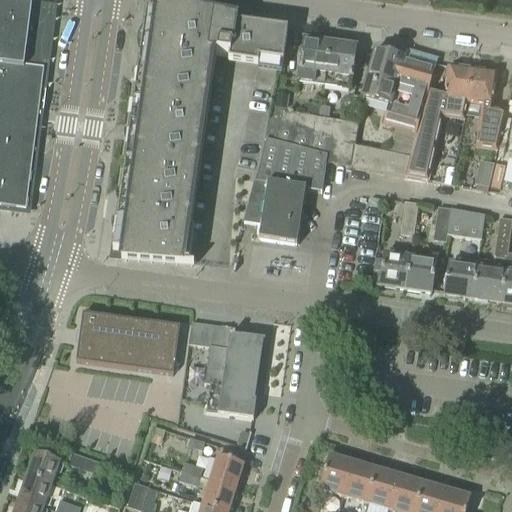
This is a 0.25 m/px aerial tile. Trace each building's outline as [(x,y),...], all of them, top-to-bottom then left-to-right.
[(0,209),(23,212),(47,22),(40,10),(0,4),(0,209)] [(179,263),(207,65),(208,55),(214,56),(214,57),(282,66),(286,34),(235,27),(236,23),(235,23),(232,26),(144,14),(135,76),(137,76),(141,77),(115,255),(150,260),(187,265),(187,264),(179,263)] [(323,88),(329,46),(302,43),(296,85),(323,88)] [(355,50),(329,46),(323,88),(350,92),(355,50)] [(403,65),(403,63),(375,54),(367,77),(371,78),(364,101),(388,108),(391,109),(403,65)] [(406,55),(403,63),(403,65),(391,109),(388,108),(382,128),(396,133),(415,138),(423,109),(425,105),(427,95),(436,63),(406,55)] [(468,90),(470,73),(469,73),(467,71),(462,70),(459,72),(446,71),(443,97),(440,121),(464,123),(465,118),(466,107),(468,90)] [(494,76),(470,73),(466,107),(465,118),(479,119),(476,151),(497,154),(502,128),(504,128),(504,127),(503,127),(504,116),(490,113),(494,76)] [(443,97),(427,95),(425,105),(423,109),(415,138),(409,161),(403,180),(403,182),(426,186),(440,121),(443,97)] [(269,119),(262,145),(273,148),(280,122),(281,115),(284,116),(285,106),(272,104),(269,119)] [(327,123),(329,111),(319,109),(318,121),(327,123)] [(284,116),(281,115),(280,122),(273,148),(325,161),(324,167),(350,171),(353,151),(357,128),(327,123),(318,121),(284,116)] [(415,138),(396,133),(389,158),(409,161),(415,138)] [(324,169),(324,167),(325,161),(273,148),(262,145),(242,226),(260,229),(257,243),(295,249),(303,193),(320,196),(324,169)] [(389,158),(353,151),(350,171),(403,180),(409,161),(389,158)] [(494,168),(482,166),(477,188),(488,190),(494,168)] [(399,238),(412,240),(417,209),(404,207),(399,238)] [(431,244),(444,246),(445,239),(449,215),(449,214),(436,212),(431,244)] [(483,220),(449,215),(445,239),(479,244),(483,220)] [(497,307),(505,257),(510,225),(497,223),(491,266),(476,264),(471,303),(497,307)] [(511,258),(505,257),(497,307),(511,309),(511,258)] [(403,293),(408,262),(383,258),(379,290),(403,293)] [(434,266),(408,262),(403,293),(429,297),(434,266)] [(471,303),(476,264),(475,264),(474,272),(447,268),(443,299),(471,303)] [(180,330),(82,316),(76,365),(107,370),(172,379),(173,378),(180,330)] [(190,326),(189,333),(187,348),(186,349),(208,352),(203,389),(208,389),(205,417),(252,423),(255,404),(250,403),(259,345),(263,346),(264,344),(234,339),(234,337),(230,337),(230,332),(190,326)] [(203,447),(189,442),(186,451),(200,455),(203,447)] [(219,452),(217,460),(234,466),(236,458),(219,452)] [(35,457),(27,480),(52,489),(60,466),(35,457)] [(97,479),(101,468),(71,457),(68,469),(97,479)] [(217,460),(209,485),(234,493),(242,468),(234,466),(217,460)] [(342,501),(352,467),(328,460),(318,494),(342,501)] [(202,473),(184,467),(181,476),(199,482),(202,473)] [(365,507),(375,474),(352,467),(342,501),(365,507)] [(380,511),(389,511),(399,480),(375,474),(365,507),(380,511)] [(199,482),(181,476),(178,485),(196,491),(199,482)] [(43,511),(52,489),(27,480),(19,503),(43,511)] [(414,511),(422,487),(399,480),(389,511),(414,511)] [(228,511),(234,493),(209,485),(202,508),(213,511),(228,511)] [(137,511),(145,490),(134,487),(126,511),(129,511),(137,511)] [(439,511),(445,494),(422,487),(414,511),(439,511)] [(465,511),(469,501),(445,494),(439,511),(465,511)] [(43,511),(19,503),(15,511),(43,511)]
